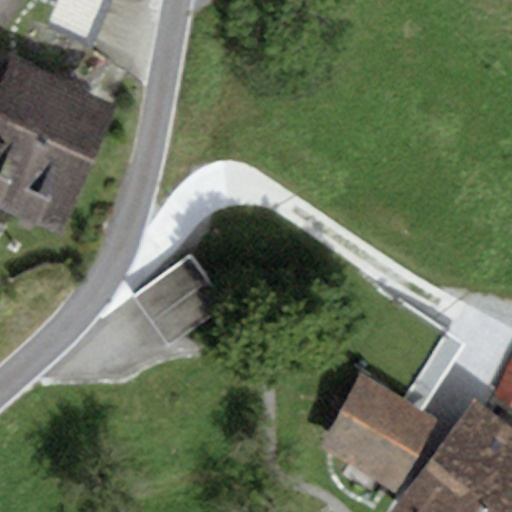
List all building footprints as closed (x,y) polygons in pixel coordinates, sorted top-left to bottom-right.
[(113,107),(15,63),(0,95),(0,196),(60,223),(113,107)] [(193,268),(143,300),(170,341),(220,309),(193,268)] [(511,352),(487,397),(511,409),(511,352)] [(430,412),(364,373),(322,443),(388,482),(430,412)] [(511,511),(511,425),(475,400),(398,511),(511,511)]
